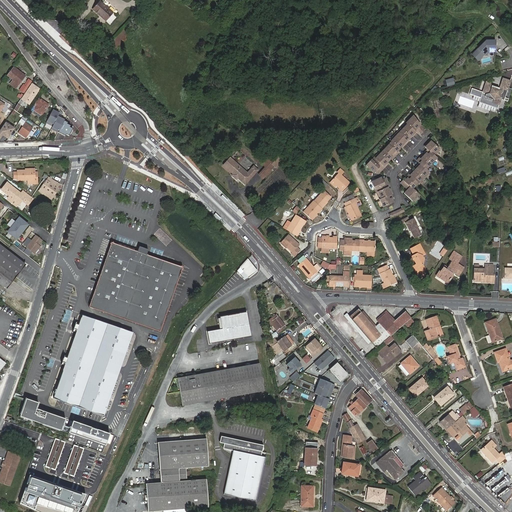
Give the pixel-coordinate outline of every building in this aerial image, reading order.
[(107,20),(114,12),(100,0),(93,8),(107,20)] [(495,51),(495,40),(486,40),(473,55),(478,60),(484,54),(485,55),(488,52),(495,51)] [(16,88),(25,76),(14,67),(7,76),(13,80),(10,84),(16,88)] [(453,78),(446,80),(448,86),(454,84),(453,78)] [(24,93),(32,82),(28,79),(24,86),(23,85),(19,90),(24,93)] [(497,108),(498,105),(500,99),(499,96),(502,93),(503,90),(507,91),(510,81),(506,80),(504,87),(500,86),(499,90),(498,90),(496,91),(493,90),(493,88),(491,87),(490,83),(486,82),(483,92),(472,89),(470,95),(480,98),(479,103),(497,108)] [(32,85),(22,100),(28,104),(38,89),(32,85)] [(40,118),(49,105),(41,100),(39,99),(30,111),(40,118)] [(52,126),(50,129),(68,137),(72,128),(68,127),(70,123),(57,117),(59,112),(51,109),(45,123),(52,126)] [(425,131),(413,116),(406,123),(417,133),(418,131),(421,134),(425,131)] [(6,123),(2,128),(6,132),(10,126),(6,123)] [(19,133),(26,137),(32,128),(26,123),(19,133)] [(417,133),(406,123),(401,128),(410,137),(413,135),(414,136),(417,133)] [(407,140),(410,137),(401,128),(396,134),(406,144),(408,141),(407,140)] [(18,134),(13,131),(8,137),(13,141),(18,134)] [(406,144),(396,134),(390,140),(399,149),(401,147),(402,146),(403,147),(406,144)] [(399,149),(390,140),(385,145),(395,156),(398,153),(397,152),(398,151),(400,149),(399,149)] [(438,153),(438,149),(431,141),(428,144),(427,144),(424,147),(428,150),(435,157),(438,153)] [(395,156),(385,145),(379,151),(380,151),(381,152),(389,160),(390,159),(391,157),(392,158),(395,156)] [(436,159),(436,158),(435,157),(428,150),(425,152),(426,153),(425,155),(423,156),(431,164),(436,159)] [(389,160),(381,152),(380,151),(379,151),(374,157),(375,158),(384,167),(387,164),(386,163),(387,162),(389,160)] [(431,164),(423,156),(422,158),(421,159),(419,158),(417,161),(419,163),(426,169),(431,164)] [(384,167),(375,158),(372,160),(371,159),(365,165),(373,172),(375,170),(376,169),(379,172),(384,167)] [(268,160),(264,165),(267,168),(260,175),(263,178),(274,166),(268,160)] [(234,161),(227,169),(245,184),(258,171),(254,167),(247,173),(234,161)] [(430,173),(426,169),(419,163),(417,166),(418,167),(417,169),(415,170),(424,179),(430,173)] [(331,180),(336,186),(342,191),(349,184),(340,175),(343,172),(339,169),(336,172),(338,173),(331,180)] [(35,180),(34,170),(18,171),(18,172),(18,173),(18,180),(18,181),(28,180),(28,190),(33,190),(33,187),(35,187),(35,184),(36,184),(36,180),(35,180)] [(424,179),(415,170),(414,172),(413,173),(411,172),(409,175),(418,184),(418,185),(419,185),(424,179)] [(418,184),(409,175),(406,178),(407,179),(406,180),(405,182),(413,190),(418,184)] [(53,197),(58,189),(57,188),(52,184),(54,180),(49,177),(46,180),(39,191),(43,193),(44,191),(53,197)] [(387,187),(389,186),(386,179),(382,181),(380,177),(371,182),(374,189),(376,188),(377,192),(387,187)] [(328,184),(321,179),(319,182),(325,187),(328,184)] [(413,190),(405,182),(402,185),(407,190),(408,189),(410,191),(409,192),(405,195),(413,202),(419,196),(413,190)] [(22,201),(28,194),(23,190),(21,193),(7,183),(1,190),(9,196),(17,202),(18,203),(21,200),(22,201)] [(379,200),(390,194),(392,194),(390,190),(389,191),(387,187),(377,192),(376,192),(379,200)] [(314,201),(321,207),(327,201),(331,197),(324,191),(314,201)] [(344,198),(346,202),(356,197),(354,193),(344,198)] [(22,201),(28,205),(33,198),(28,194),(22,201)] [(382,207),(392,202),(391,198),(392,198),(390,194),(379,200),(382,207)] [(17,202),(9,196),(8,197),(9,200),(15,204),(17,202)] [(347,206),(345,207),(352,221),(361,217),(355,203),(357,201),(356,197),(346,202),(347,206)] [(314,201),(304,212),(311,219),(319,211),(322,208),(321,207),(314,201)] [(403,208),(389,212),(391,216),(404,213),(403,208)] [(286,230),(295,235),(304,220),(295,215),(286,230)] [(11,228),(7,232),(17,239),(28,225),(19,218),(16,222),(11,228)] [(417,228),(412,219),(408,221),(407,218),(399,222),(401,225),(404,224),(408,232),(409,232),(413,240),(420,236),(416,229),(417,228)] [(11,228),(16,222),(12,219),(7,225),(11,228)] [(36,235),(26,248),(34,254),(39,247),(38,245),(42,240),(36,235)] [(291,253),(296,248),(298,246),(287,235),(280,243),(291,253)] [(337,250),(338,239),(323,239),(319,239),(319,249),(323,249),(331,250),(337,250)] [(112,242),(89,307),(160,332),(183,267),(147,255),(148,250),(139,247),(138,252),(112,242)] [(360,255),(360,243),(353,242),(345,242),(341,242),(340,250),(345,250),(345,252),(345,255),(353,255),(360,255)] [(375,243),(360,243),(360,255),(368,256),(367,260),(375,260),(375,256),(375,243)] [(0,282),(7,288),(25,265),(0,244),(0,282)] [(412,257),(414,261),(417,265),(413,267),(417,275),(423,271),(425,270),(422,264),(424,260),(422,256),(424,255),(419,245),(410,250),(414,256),(412,257)] [(299,251),(296,248),(291,253),(291,254),(294,257),(299,251)] [(452,270),(454,272),(459,275),(464,268),(457,263),(460,259),(452,254),(449,258),(452,260),(447,267),(444,265),(440,271),(443,273),(440,277),(447,282),(453,274),(452,272),(452,270)] [(306,259),(298,266),(310,278),(317,272),(313,267),(306,259)] [(243,266),(242,267),(250,277),(258,271),(251,261),(243,266)] [(483,279),(483,280),(483,282),(493,282),(494,275),(492,275),(492,264),(484,264),(484,269),(478,269),(474,269),(473,269),(473,280),(480,280),(480,278),(483,279)] [(385,284),(387,288),(388,288),(396,283),(390,269),(388,270),(386,265),(378,269),(385,284)] [(511,268),(505,268),(505,272),(503,272),(503,278),(511,279),(511,278),(511,277),(511,268)] [(424,277),(424,274),(423,271),(417,275),(416,275),(418,280),(424,277)] [(330,286),(349,287),(350,278),(331,277),(330,286)] [(371,288),(372,278),(354,278),(354,288),(371,288)] [(271,297),(267,289),(261,293),(265,300),(271,297)] [(210,344),(251,337),(247,312),(220,317),(222,329),(208,332),(210,344)] [(357,316),(352,319),(372,343),(381,336),(380,335),(375,329),(368,321),(370,319),(368,317),(366,319),(362,314),(361,312),(357,316)] [(381,324),(390,335),(410,318),(405,312),(395,321),(388,313),(379,321),(381,324)] [(271,326),(273,325),(279,333),(286,327),(276,314),(269,320),(269,322),(271,326)] [(82,315),(53,398),(104,415),(132,333),(82,315)] [(436,327),(440,326),(436,316),(426,319),(429,329),(425,331),(428,341),(438,337),(435,328),(436,327)] [(377,327),(370,319),(368,321),(375,329),(377,327)] [(411,319),(404,324),(408,329),(415,324),(411,319)] [(495,319),(486,323),(492,341),(502,338),(495,319)] [(381,324),(377,327),(375,329),(380,335),(381,336),(384,340),(385,341),(390,337),(391,336),(390,335),(381,324)] [(272,329),(268,331),(271,339),(277,335),(275,331),(274,332),(272,329)] [(391,336),(390,337),(392,339),(398,334),(396,331),(391,336)] [(294,343),(288,335),(271,347),(277,355),(283,350),(284,351),(294,343)] [(406,341),(411,348),(419,342),(413,335),(406,341)] [(384,340),(381,336),(372,343),(375,347),(384,340)] [(320,346),(314,339),(305,347),(310,354),(314,350),(317,354),(322,349),(320,346)] [(419,342),(411,348),(415,352),(422,346),(419,342)] [(387,362),(401,351),(395,344),(389,349),(386,346),(379,353),(387,362)] [(457,369),(465,366),(462,358),(460,359),(455,345),(448,347),(451,355),(447,357),(449,364),(454,362),(457,369)] [(425,349),(433,359),(436,356),(428,347),(425,349)] [(502,371),(511,367),(511,360),(510,361),(505,349),(494,353),(498,362),(499,362),(502,371)] [(322,369),(334,358),(327,351),(314,363),(318,367),(322,369)] [(282,352),(276,356),(279,361),(285,356),(282,352)] [(306,355),(301,359),(306,364),(311,359),(306,355)] [(397,366),(407,377),(419,366),(410,355),(397,366)] [(301,365),(294,358),(286,365),(289,368),(287,370),(291,374),(301,365)] [(333,374),(340,381),(347,375),(347,373),(337,362),(329,369),(333,374)] [(182,405),(264,391),(259,363),(177,378),(182,405)] [(293,382),(299,376),(296,372),(290,378),(293,382)] [(415,396),(428,385),(422,378),(410,389),(415,396)] [(331,392),(334,384),(320,379),(317,386),(331,392)] [(328,399),(331,392),(317,386),(314,393),(318,395),(328,399)] [(454,394),(447,387),(434,398),(441,405),(454,394)] [(359,398),(366,406),(372,400),(361,389),(355,395),(359,398)] [(325,408),(328,399),(318,395),(314,404),(325,408)] [(62,430),(66,418),(37,408),(39,402),(27,398),(20,416),(62,430)] [(351,412),(355,416),(366,406),(359,398),(353,403),(351,401),(350,403),(352,405),(348,408),(351,412)] [(463,413),(470,408),(467,404),(460,408),(463,413)] [(478,414),(473,407),(469,411),(474,418),(478,414)] [(317,432),(320,424),(319,423),(320,419),(323,414),(313,410),(310,418),(309,419),(311,420),(307,428),(317,432)] [(347,413),(342,416),(349,428),(354,425),(347,413)] [(440,422),(447,429),(458,420),(451,413),(440,422)] [(458,420),(447,429),(453,436),(457,432),(460,430),(463,434),(470,429),(464,422),(463,423),(460,418),(458,420)] [(110,434),(73,421),(70,430),(106,443),(110,434)] [(354,425),(349,428),(357,443),(365,439),(357,424),(354,425)] [(222,449),(232,451),(223,493),(254,500),(263,457),(260,456),(262,445),(220,437),(219,443),(223,444),(222,449)] [(187,480),(186,468),(209,466),(206,439),(158,442),(161,482),(146,483),(148,511),(208,507),(206,479),(187,480)] [(344,445),(342,457),(351,459),(352,446),(351,446),(351,441),(344,439),(343,445),(344,445)] [(371,440),(367,443),(373,452),(378,448),(371,440)] [(496,458),(500,463),(506,458),(504,454),(503,451),(499,455),(493,448),(496,445),(492,441),(481,450),(492,462),(496,458)] [(461,444),(455,449),(460,453),(465,449),(461,444)] [(363,446),(359,448),(365,458),(370,454),(369,452),(367,453),(363,446)] [(304,465),(316,465),(317,448),(305,448),(304,465)] [(396,479),(405,472),(401,468),(394,459),(397,456),(392,450),(380,460),(377,463),(384,471),(387,469),(396,479)] [(0,482),(10,486),(20,456),(8,451),(4,462),(3,461),(2,466),(3,467),(0,473),(0,482)] [(371,462),(377,457),(375,453),(368,458),(371,462)] [(404,465),(397,456),(394,459),(401,468),(404,465)] [(343,463),(341,473),(358,476),(359,465),(343,463)] [(418,467),(423,472),(425,470),(427,468),(423,463),(418,467)] [(424,490),(431,484),(426,478),(421,482),(419,479),(423,476),(420,472),(413,478),(416,482),(408,488),(416,497),(424,490)] [(78,511),(86,496),(30,476),(20,504),(38,511),(78,511)] [(301,506),(312,506),(313,486),(301,486),(301,506)] [(373,494),(372,501),(384,503),(385,494),(386,490),(369,487),(368,494),(373,494)] [(447,496),(448,494),(445,491),(442,488),(433,496),(437,500),(447,510),(456,502),(453,499),(451,500),(447,496)] [(393,496),(385,494),(384,503),(392,504),(393,496)]
